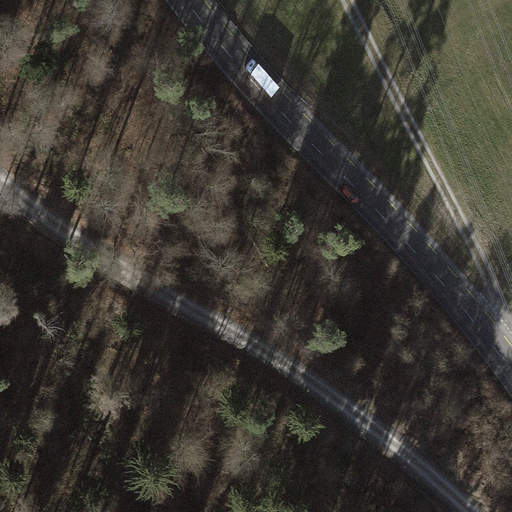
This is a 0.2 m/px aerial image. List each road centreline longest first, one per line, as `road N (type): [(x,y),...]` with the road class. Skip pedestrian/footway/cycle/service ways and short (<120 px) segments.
road 1 (secondary): [(511,370),(439,277),(185,0)]
road 2 (track): [(401,452),(290,368),(73,237),(0,175)]
road 3 (track): [(491,341),(495,299),(479,255),(349,0)]
